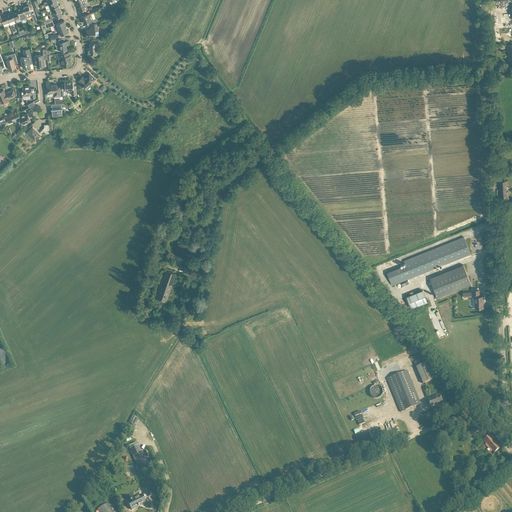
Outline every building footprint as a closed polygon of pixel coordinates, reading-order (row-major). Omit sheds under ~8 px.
[(55,0),(45,4),(46,9),(59,5),(57,0),(55,0)] [(85,2),(77,5),(79,11),(87,8),(85,2)] [(28,4),(22,6),(27,17),(32,15),(34,22),(38,21),(32,6),(29,7),(28,4)] [(49,10),(50,13),(60,10),(59,5),(46,9),(47,11),(49,10)] [(17,8),(17,10),(20,18),(21,18),(21,19),(27,17),(22,6),(17,8)] [(17,10),(12,12),(16,23),(22,21),(21,19),(21,18),(20,18),(17,10)] [(44,20),(45,24),(53,21),(52,19),(54,18),(62,15),(60,10),(50,13),(51,14),(49,14),(51,18),(44,20)] [(12,12),(6,14),(9,22),(10,25),(16,23),(12,12)] [(81,16),(84,23),(93,20),(90,13),(81,16)] [(6,14),(1,16),(0,16),(3,24),(9,22),(6,14)] [(58,29),(59,29),(66,26),(64,20),(56,23),(54,24),(53,21),(45,24),(47,28),(53,25),(55,30),(56,29),(58,29)] [(91,23),(92,29),(86,30),(86,37),(96,36),(95,29),(98,29),(98,23),(91,23)] [(66,26),(59,29),(58,29),(56,29),(57,33),(60,32),(61,35),(69,31),(69,29),(68,29),(66,26)] [(67,50),(66,45),(69,45),(69,40),(66,40),(66,37),(59,38),(51,39),(52,42),(55,42),(55,46),(57,46),(57,51),(67,50)] [(98,40),(90,41),(90,47),(88,48),(88,51),(88,55),(96,54),(95,46),(98,45),(98,40)] [(32,62),(29,49),(23,50),(24,56),(21,57),(22,61),(21,61),(22,63),(23,67),(25,66),(25,68),(30,67),(29,63),(32,62)] [(47,59),(47,55),(46,49),(43,49),(43,54),(35,55),(36,63),(37,63),(37,67),(45,66),(44,59),(47,59)] [(60,66),(62,65),(62,66),(64,66),(64,67),(66,66),(66,65),(72,65),(71,55),(69,55),(69,52),(60,53),(61,61),(60,61),(59,62),(59,65),(60,66)] [(6,59),(8,64),(9,69),(16,67),(14,62),(17,61),(16,56),(15,53),(9,55),(10,58),(6,59)] [(81,82),(80,83),(84,87),(88,83),(90,85),(96,79),(89,73),(84,78),(83,76),(79,80),(81,82)] [(65,84),(62,84),(63,95),(66,95),(65,91),(71,91),(71,94),(77,94),(76,88),(74,89),(73,81),(65,82),(65,84)] [(60,85),(57,85),(57,84),(51,85),(51,84),(46,84),(47,88),(46,88),(46,94),(54,93),(54,97),(61,96),(61,89),(60,85)] [(23,90),(22,90),(22,96),(31,95),(31,98),(35,97),(34,88),(31,88),(31,87),(28,87),(28,86),(23,86),(23,90)] [(8,98),(16,95),(13,89),(5,93),(4,90),(0,91),(0,102),(0,103),(9,99),(8,98)] [(52,109),(52,115),(63,114),(62,108),(63,108),(63,109),(68,112),(71,108),(63,103),(55,104),(56,104),(56,108),(51,109),(52,109)] [(13,115),(7,118),(9,122),(15,120),(18,118),(21,126),(23,125),(28,123),(27,122),(31,121),(27,113),(22,116),(21,115),(20,115),(19,113),(13,115)] [(26,128),(22,132),(28,138),(30,135),(35,140),(41,134),(43,131),(46,133),(50,133),(49,124),(44,124),(44,127),(42,129),(42,130),(40,132),(33,126),(28,130),(26,128)] [(499,181),(501,203),(509,203),(508,190),(507,190),(506,180),(499,181)] [(406,265),(387,273),(392,285),(470,254),(464,237),(404,261),(406,265)] [(463,265),(430,279),(437,297),(470,284),(463,265)] [(176,273),(167,270),(165,277),(164,277),(156,298),(166,302),(176,273)] [(180,284),(185,286),(188,279),(183,277),(180,284)] [(422,290),(406,296),(411,308),(427,301),(422,290)] [(482,300),(483,300),(483,296),(479,296),(479,290),(473,290),(473,297),(474,297),(475,307),(483,307),(482,300)] [(6,349),(0,350),(0,362),(4,361),(10,358),(6,349)] [(410,363),(417,384),(420,383),(414,366),(420,365),(418,361),(410,363)] [(387,379),(401,412),(420,404),(407,371),(387,379)] [(431,376),(421,379),(423,384),(432,380),(431,376)] [(428,400),(431,408),(443,403),(440,395),(428,400)] [(354,413),(357,424),(363,423),(360,411),(354,413)] [(129,423),(134,426),(138,419),(132,416),(129,423)] [(468,434),(469,437),(480,430),(479,428),(468,434)] [(492,455),(495,458),(499,453),(497,451),(499,449),(488,435),(483,440),(486,443),(494,453),(492,455)] [(130,448),(129,449),(140,472),(149,468),(138,445),(136,442),(129,445),(130,448)] [(146,501),(144,499),(151,495),(147,489),(140,492),(142,495),(131,501),(135,508),(140,506),(139,505),(146,501)]
